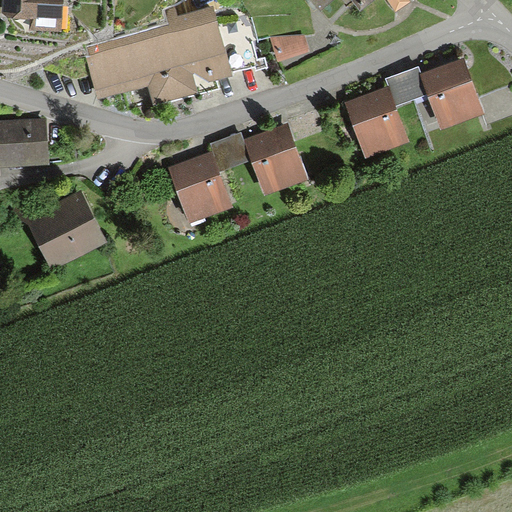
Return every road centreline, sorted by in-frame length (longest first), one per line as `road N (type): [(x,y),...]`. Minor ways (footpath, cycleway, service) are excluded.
road 1 (residential): [(491,15),(238,113),(159,130)]
road 2 (residential): [(159,130),(117,153),(0,179)]
road 3 (residential): [(159,130),(118,128),(0,91)]
